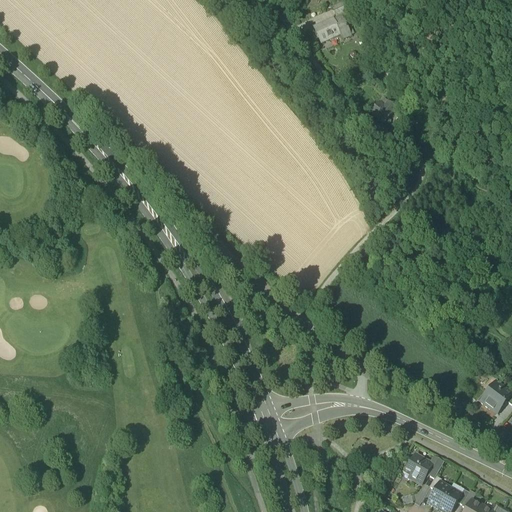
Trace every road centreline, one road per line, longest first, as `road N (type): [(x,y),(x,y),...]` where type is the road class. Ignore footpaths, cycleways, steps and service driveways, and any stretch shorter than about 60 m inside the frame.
road 1 (tertiary): [(0,52),(163,229),(269,420)]
road 2 (unclassified): [(267,0),(352,111),(421,167),(415,189),(303,321)]
road 3 (unclassified): [(511,475),(358,407)]
